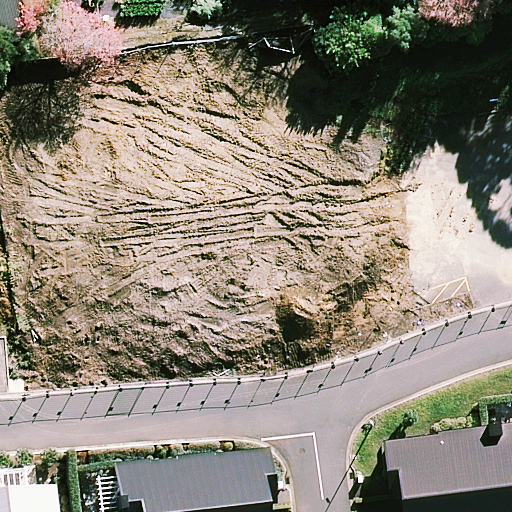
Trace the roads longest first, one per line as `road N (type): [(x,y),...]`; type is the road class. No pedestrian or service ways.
road 1 (residential): [(0,429),(311,405)]
road 2 (residential): [(311,405),(511,335)]
